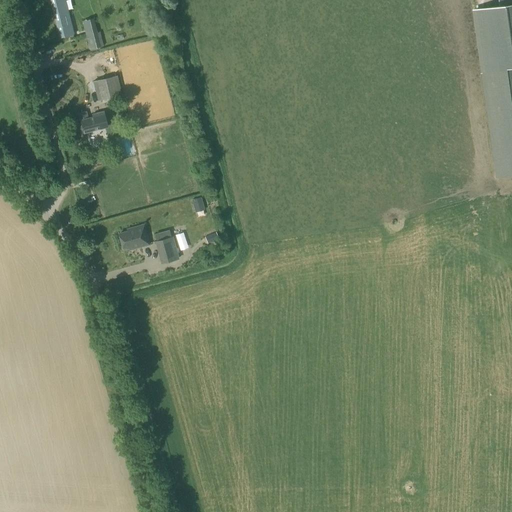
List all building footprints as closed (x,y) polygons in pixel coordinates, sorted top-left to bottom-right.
[(66,0),(49,0),(60,39),(75,35),(66,0)] [(511,4),(473,10),(481,71),(496,177),(511,175),(511,4)] [(96,30),(85,33),(90,50),(101,47),(96,30)] [(97,101),(122,95),(117,75),(92,82),(97,101)] [(108,127),(104,112),(92,115),(93,118),(87,119),(85,112),(78,114),(83,134),(108,127)] [(204,210),(201,198),(191,200),(195,213),(204,210)] [(138,249),(149,246),(143,226),(127,231),(127,233),(119,235),(123,251),(138,247),(138,249)] [(171,239),(169,230),(154,234),(157,242),(157,243),(162,264),(178,260),(172,238),(171,239)] [(185,255),(182,230),(175,231),(179,256),(185,255)] [(208,244),(218,239),(216,232),(205,237),(208,244)]
